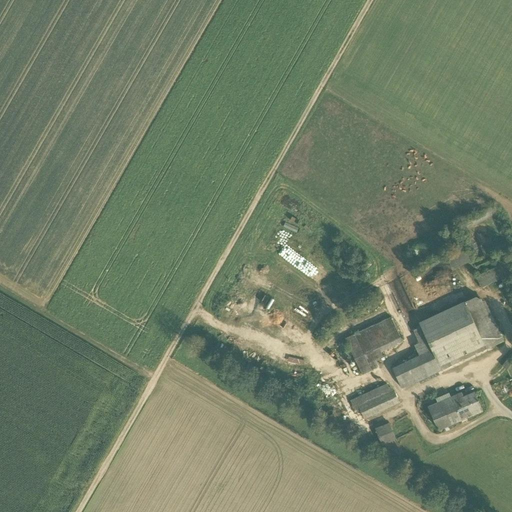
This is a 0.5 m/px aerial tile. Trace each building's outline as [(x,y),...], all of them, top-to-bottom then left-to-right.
[(446,256),(452,269),(472,260),(466,246),(446,256)] [(476,277),(481,287),(511,272),(511,267),(509,261),(476,277)] [(476,297),(465,303),(487,349),(504,341),(485,301),(483,301),(476,297)] [(442,370),(487,349),(465,303),(420,324),(421,327),(432,350),(441,369),(442,370)] [(345,339),(362,375),(379,367),(376,360),(382,357),(380,352),(402,342),(391,317),(345,339)] [(415,345),(420,356),(432,350),(421,327),(414,331),(419,343),(415,345)] [(402,388),(410,384),(405,374),(421,366),(426,376),(441,369),(432,350),(420,356),(393,369),(402,388)] [(502,366),(507,370),(511,362),(511,358),(509,357),(502,366)] [(426,377),(426,376),(421,366),(405,374),(410,384),(426,377)] [(355,399),(364,419),(399,402),(394,391),(391,392),(387,384),(355,399)] [(451,397),(452,398),(454,402),(464,398),(461,392),(451,397)] [(436,399),(438,403),(441,402),(451,398),(449,393),(436,399)] [(451,398),(441,402),(450,424),(482,410),(475,393),(464,398),(454,402),(452,398),(451,398)] [(451,425),(450,424),(441,402),(438,403),(429,407),(439,430),(451,425)] [(376,429),(379,437),(393,431),(389,424),(382,427),(381,427),(376,429)] [(393,431),(379,437),(383,445),(396,440),(393,431)]
